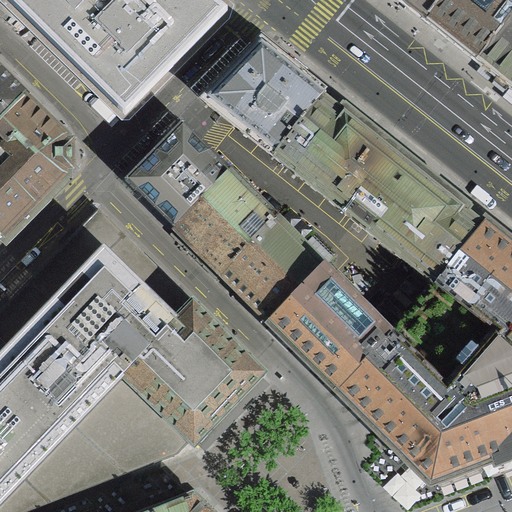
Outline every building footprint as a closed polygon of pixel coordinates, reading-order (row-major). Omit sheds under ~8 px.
[(11,0),(77,63),(127,112),(182,57),(223,14),(206,0),(11,0)] [(398,0),(428,23),(446,0),(398,0)] [(478,63),(511,20),(511,0),(446,0),(428,23),(457,46),(478,63)] [(511,20),(478,63),(511,89),(511,20)] [(206,103),(275,159),(324,97),(326,95),(300,75),(263,45),(206,103)] [(0,126),(25,101),(0,76),(0,126)] [(275,159),(437,287),(487,228),(467,212),(468,209),(413,165),(345,111),(343,113),(324,97),(275,159)] [(0,153),(0,234),(11,223),(38,195),(61,174),(64,139),(25,101),(0,126),(0,137),(8,146),(0,153)] [(158,213),(177,232),(233,173),(184,125),(164,146),(157,152),(126,182),(158,213)] [(233,173),(177,232),(207,261),(222,276),(279,220),(233,173)] [(0,318),(0,501),(123,377),(190,442),(196,447),(233,408),(244,398),(265,375),(102,216),(73,245),(44,276),(0,318)] [(279,220),(222,276),(254,308),(268,323),(326,265),(279,220)] [(326,265),(268,323),(284,338),(293,346),(313,365),(432,485),(495,461),(497,464),(511,458),(511,244),(488,225),(487,228),(437,287),(492,331),(444,383),(394,333),(326,265)] [(492,331),(437,287),(394,333),(444,383),(492,331)] [(185,450),(190,442),(123,377),(0,501),(0,511),(28,511),(178,455),(185,450)] [(208,511),(195,499),(158,511),(208,511)]
